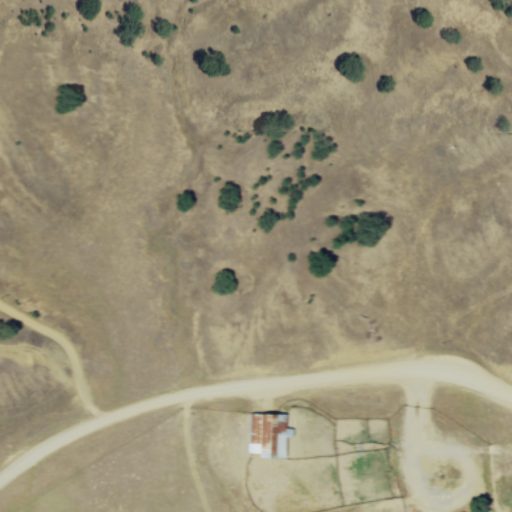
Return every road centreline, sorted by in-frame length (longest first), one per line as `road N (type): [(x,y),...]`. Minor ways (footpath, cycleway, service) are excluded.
road 1 (residential): [(0,485),(74,434),(206,391),(430,369),(471,372),(511,389)]
road 2 (residential): [(440,436),(421,446),(420,475),(433,495),(460,500),(474,487),(477,467),(467,445),(440,436)]
